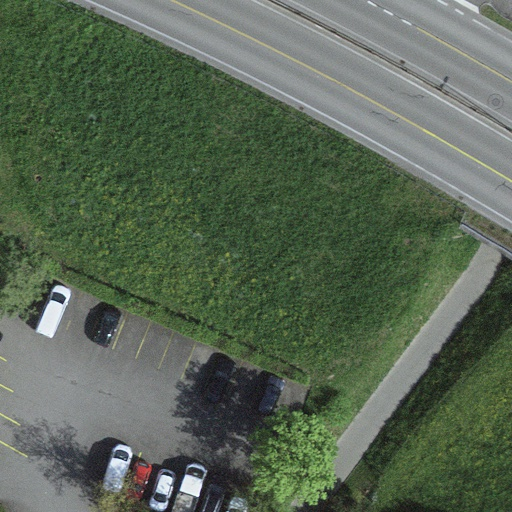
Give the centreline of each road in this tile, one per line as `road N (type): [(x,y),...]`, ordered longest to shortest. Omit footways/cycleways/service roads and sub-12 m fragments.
road 1 (secondary): [(170,0),(511,183)]
road 2 (secondary): [(511,82),(364,0)]
